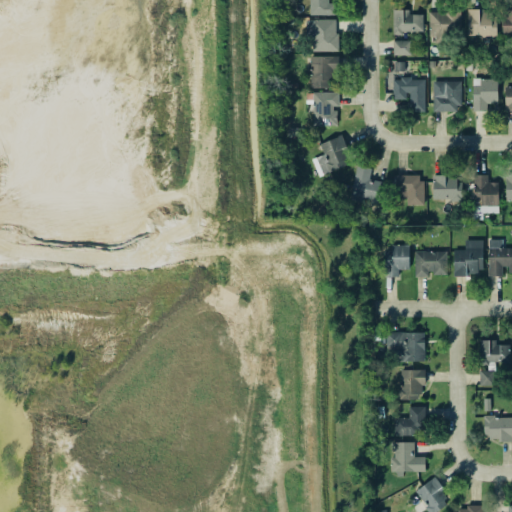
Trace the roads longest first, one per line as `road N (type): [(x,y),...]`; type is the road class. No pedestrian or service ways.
road 1 (residential): [(484,468),(466,439),(465,307)]
road 2 (residential): [(382,125),(398,139),(511,139)]
road 3 (residential): [(380,306),(511,306)]
road 4 (residential): [(382,125),(375,0)]
